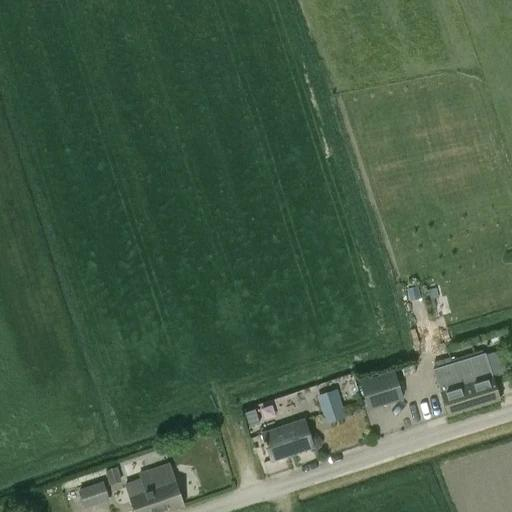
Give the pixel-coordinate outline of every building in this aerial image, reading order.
[(420,298),(416,287),(406,290),(410,301),(420,298)] [(448,416),(498,400),(484,354),(433,370),(448,416)] [(402,399),(394,372),(360,383),(368,410),(402,399)] [(327,422),(344,416),(335,390),(318,395),(327,422)] [(262,434),(271,461),(312,447),(303,421),(262,434)] [(169,465),(149,471),(151,477),(126,485),(134,511),(164,511),(182,506),(169,465)] [(102,482),(78,491),(84,509),(109,501),(102,482)]
